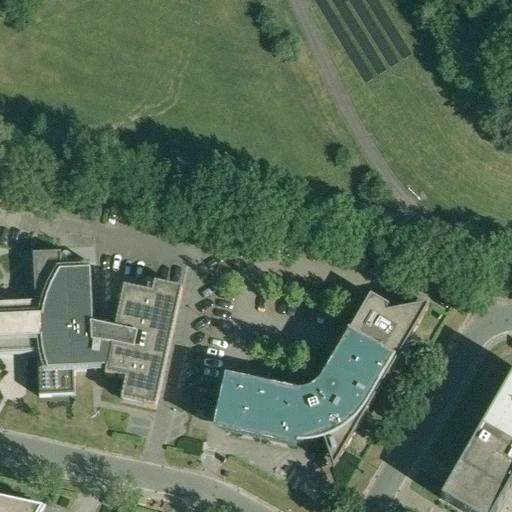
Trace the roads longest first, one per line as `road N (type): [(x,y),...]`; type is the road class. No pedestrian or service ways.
road 1 (unclassified): [(0,446),(150,477),(249,511)]
road 2 (unclassified): [(511,315),(489,318),(465,344),(368,511)]
